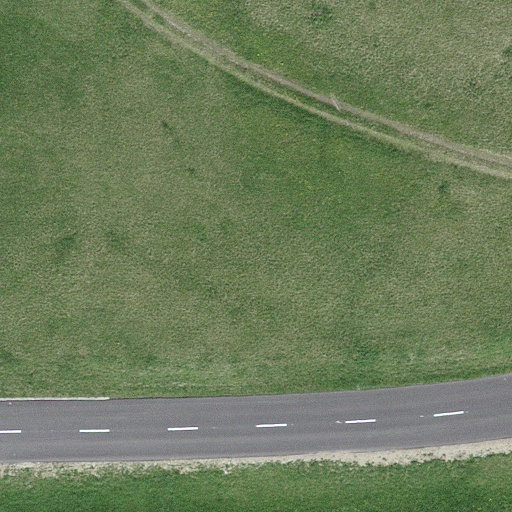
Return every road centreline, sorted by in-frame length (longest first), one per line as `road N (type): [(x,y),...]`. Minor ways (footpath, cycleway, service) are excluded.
road 1 (tertiary): [(0,429),(336,421),(511,404)]
road 2 (track): [(511,170),(319,107),(188,40),(142,0)]
